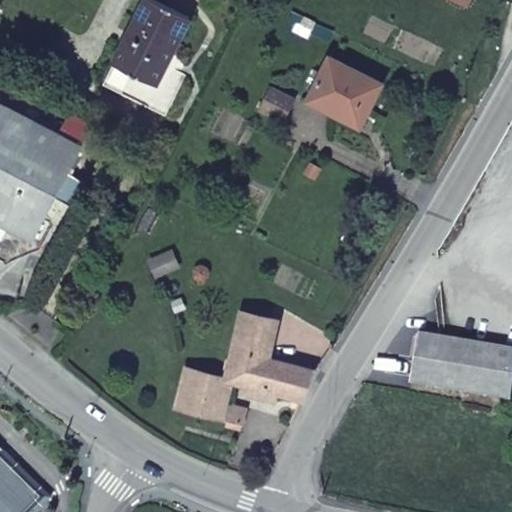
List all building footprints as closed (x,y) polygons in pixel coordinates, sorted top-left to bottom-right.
[(150,0),(149,0),(108,83),(169,114),(189,74),(170,64),(192,21),(150,0)] [(373,111),(386,85),(334,59),(313,100),(358,123),(366,107),(373,111)] [(289,122),(300,100),(277,88),(266,110),(289,122)] [(93,123),(73,113),(63,132),(0,99),(0,222),(37,242),(87,144),(84,143),(93,123)] [(366,107),(358,123),(365,127),(373,111),(366,107)] [(247,312),(237,350),(271,358),(282,320),(247,312)] [(511,346),(423,332),(415,381),(511,397),(511,346)] [(192,369),(185,394),(182,407),(250,425),(255,410),(231,404),(237,383),(308,401),(317,370),(271,358),(237,350),(230,379),(192,369)] [(0,511),(32,511),(47,498),(0,452),(0,511)]
